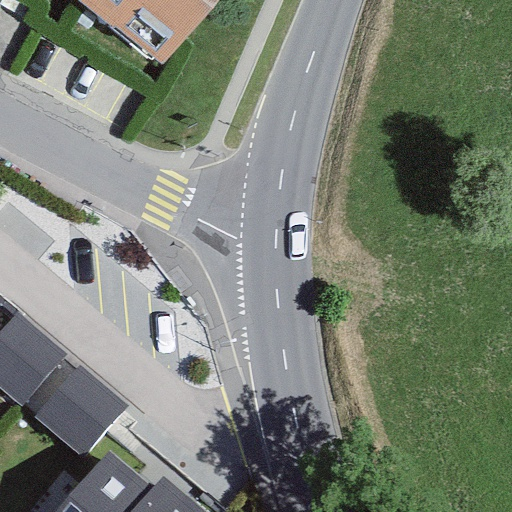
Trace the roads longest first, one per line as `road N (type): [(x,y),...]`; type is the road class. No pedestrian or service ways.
road 1 (residential): [(271,256),(0,117)]
road 2 (tertiary): [(335,0),(289,133),(271,256)]
road 3 (tertiary): [(271,256),(291,389),(330,511)]
